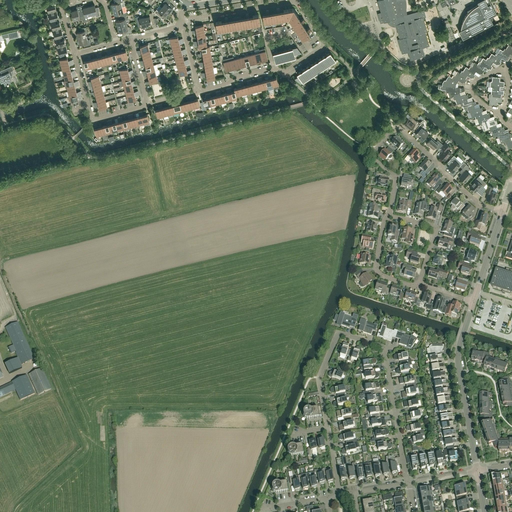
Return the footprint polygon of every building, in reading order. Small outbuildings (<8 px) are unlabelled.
[(111,4),(113,9),(125,6),(124,1),(122,1),(122,0),(113,0),(114,3),(111,4)] [(172,9),(174,6),(166,0),(164,0),(163,2),(165,3),(162,7),(169,13),(173,9),(172,9)] [(405,8),(405,7),(405,6),(405,5),(405,4),(405,2),(404,2),(404,0),(377,0),(381,12),(378,14),(380,23),(388,21),(389,22),(389,23),(390,23),(391,24),(392,25),(393,25),(394,25),(395,25),(396,25),(400,39),(398,39),(402,53),(408,52),(410,59),(423,56),(421,48),(429,46),(425,32),(427,31),(423,17),(425,16),(424,10),(406,15),(405,14),(405,13),(405,12),(405,11),(405,10),(405,9),(405,8)] [(489,16),(496,13),(489,0),(479,0),(477,1),(478,4),(476,5),(475,6),(474,7),(473,7),(472,9),(471,10),(469,11),(468,12),(468,13),(467,14),(466,15),(465,16),(464,17),(464,18),(463,20),(463,21),(462,22),(462,23),(461,24),(461,25),(461,26),(461,27),(461,28),(460,29),(458,30),(462,38),(493,23),(489,16)] [(56,11),(55,5),(53,6),(52,3),(46,5),(48,13),(56,11)] [(100,16),(98,7),(95,8),(95,5),(89,7),(91,15),(94,14),(95,17),(100,16)] [(125,6),(113,9),(114,15),(117,14),(118,17),(126,15),(127,15),(126,12),(127,12),(125,6)] [(89,21),(87,16),(91,15),(89,7),(83,8),(84,12),(81,12),(83,19),(83,22),(89,21)] [(169,13),(162,7),(158,11),(156,10),(154,12),(163,19),(165,17),(165,18),(169,13)] [(288,19),(293,8),(280,11),(279,8),(277,8),(277,11),(273,12),(275,22),(288,19)] [(301,20),(293,8),(288,19),(296,31),(304,26),(302,22),(304,21),(303,18),(301,20)] [(83,19),(81,12),(81,11),(78,12),(77,10),(71,11),(73,19),(77,18),(78,20),(83,19)] [(275,22),(273,12),(269,13),(269,10),(266,10),(266,13),(262,14),(264,24),(275,22)] [(58,17),(56,11),(48,13),(50,22),(57,20),(56,18),(58,17)] [(154,23),(155,22),(154,19),(154,18),(153,18),(152,13),(149,13),(149,16),(144,17),(147,26),(152,25),(152,24),(155,24),(154,23)] [(260,24),(259,14),(249,16),(248,13),(246,14),(246,17),(237,18),(239,28),(260,24)] [(129,23),(128,18),(127,18),(126,15),(118,17),(119,20),(116,21),(117,27),(126,24),(129,23)] [(147,26),(144,17),(139,19),(138,16),(135,17),(138,28),(141,27),(141,28),(147,26)] [(239,28),(237,18),(228,20),(227,17),(225,17),(225,20),(215,22),(217,32),(239,28)] [(61,29),(59,23),(58,23),(57,20),(50,22),(53,31),(61,29)] [(130,28),(129,27),(128,27),(127,27),(126,24),(117,27),(119,32),(122,32),(123,35),(132,32),(131,29),(130,28)] [(310,35),(308,31),(310,30),(309,27),(307,29),(304,26),(296,31),(302,40),(310,35)] [(86,36),(85,33),(87,32),(86,27),(80,29),(80,32),(77,33),(78,38),(86,36)] [(63,35),(61,29),(53,31),(55,37),(55,39),(62,38),(61,35),(63,35)] [(91,44),(89,39),(87,40),(86,36),(78,38),(80,44),(84,43),(84,46),(91,44)] [(66,46),(64,40),(62,40),(62,38),(55,39),(57,48),(66,46)] [(180,47),(180,44),(183,43),(183,40),(171,44),(172,49),(180,47)] [(149,49),(148,44),(140,46),(141,49),(137,51),(137,53),(149,49)] [(511,49),(511,48),(511,46),(508,44),(505,49),(504,48),(503,51),(502,53),(508,57),(510,54),(511,54),(511,49)] [(67,52),(66,46),(57,48),(60,57),(66,55),(65,52),(67,52)] [(287,49),(290,59),(295,58),(294,55),(301,53),(297,47),(287,49)] [(259,50),(260,52),(263,62),(265,61),(264,60),(267,59),(265,48),(259,50)] [(508,57),(502,53),(503,51),(500,49),(497,53),(496,53),(494,55),(493,57),(500,61),(501,58),(505,61),(506,60),(507,61),(509,57),(508,57)] [(108,55),(105,56),(107,66),(113,65),(112,62),(109,50),(107,51),(108,55)] [(117,61),(115,53),(112,54),(111,50),(109,50),(112,62),(117,61)] [(183,57),(182,54),(186,53),(186,51),(174,54),(175,59),(183,57)] [(330,52),(326,55),(325,52),(323,54),(325,56),(326,55),(331,64),(335,61),(330,52)] [(107,66),(105,56),(101,57),(100,53),(98,53),(101,65),(102,65),(102,68),(107,66)] [(500,61),(493,57),(494,55),(491,53),(488,58),(487,57),(486,60),(485,61),(491,65),(493,63),(497,65),(498,64),(499,65),(501,62),(500,61)] [(96,67),(94,59),(91,59),(90,55),(88,56),(88,58),(91,68),(96,67)] [(152,60),(151,55),(143,57),(143,60),(139,61),(140,63),(152,60)] [(331,64),(326,55),(321,58),(327,66),(331,64)] [(228,58),(232,73),(234,72),(233,68),(236,67),(234,59),(233,57),(228,58)] [(492,66),(491,65),(485,61),(486,60),(483,58),(482,58),(481,57),(480,58),(478,61),(479,62),(477,64),(476,66),(482,70),(484,67),(488,70),(489,69),(490,69),(492,66)] [(230,73),(232,73),(228,58),(222,60),(225,70),(228,69),(230,73)] [(321,58),(318,60),(317,58),(315,59),(317,61),(317,60),(323,69),(327,66),(321,58)] [(317,60),(317,61),(313,63),(319,72),(323,69),(317,60)] [(186,68),(185,65),(189,64),(188,61),(177,65),(178,70),(186,68)] [(70,68),(69,65),(73,64),(73,62),(61,65),(62,70),(70,68)] [(484,71),(482,70),(476,66),(477,64),(474,62),(471,67),(470,66),(469,69),(468,70),(474,74),(476,71),(480,74),(480,73),(482,74),(484,71)] [(313,63),(310,65),(309,63),(307,64),(309,66),(315,74),(319,72),(313,63)] [(155,70),(153,65),(145,67),(146,70),(142,71),(143,74),(155,70)] [(2,75),(0,75),(0,79),(1,82),(3,81),(5,85),(7,84),(8,84),(9,84),(8,83),(11,82),(9,79),(12,78),(11,76),(13,75),(11,71),(13,70),(11,66),(0,71),(2,75)] [(309,66),(305,68),(311,77),(315,74),(309,66)] [(474,74),(468,70),(469,69),(466,67),(463,71),(462,71),(460,73),(459,75),(465,79),(467,76),(471,78),(472,78),(473,78),(475,75),(474,74)] [(305,68),(302,70),(301,68),(299,69),(300,71),(301,71),(307,79),(311,77),(305,68)] [(301,71),(300,71),(297,74),(299,76),(295,78),(301,83),(307,79),(301,71)] [(465,79),(459,75),(460,73),(457,71),(454,76),(453,75),(452,77),(452,78),(451,79),(457,83),(459,80),(463,83),(463,82),(465,83),(467,80),(465,79)] [(73,79),(72,76),(76,75),(75,72),(64,75),(65,81),(73,79)] [(133,72),(123,75),(121,75),(122,80),(130,78),(129,75),(131,75),(131,73),(133,72)] [(273,89),(279,87),(276,77),(273,78),(272,74),(269,75),(273,89)] [(100,81),(99,75),(91,77),(92,81),(88,82),(88,84),(100,81)] [(457,83),(451,79),(452,78),(452,77),(449,75),(448,76),(445,81),(444,80),(443,83),(442,85),(438,84),(438,86),(438,85),(446,86),(456,87),(456,84),(457,83)] [(158,81),(156,76),(148,78),(149,81),(145,82),(146,84),(150,83),(158,81)] [(267,88),(265,80),(262,81),(261,77),(259,78),(262,89),(267,88)] [(504,82),(499,81),(500,78),(492,77),(492,78),(492,81),(490,81),(490,87),(492,87),(493,87),(494,85),(500,86),(503,87),(504,82)] [(120,87),(124,86),(136,83),(135,80),(131,81),(130,78),(122,80),(118,81),(120,87)] [(257,91),(255,83),(252,84),(251,80),(249,80),(252,92),(257,91)] [(76,89),(75,86),(79,85),(78,83),(66,86),(68,91),(76,89)] [(133,89),(132,86),(136,85),(136,83),(124,86),(125,91),(133,89)] [(247,94),(244,86),(241,87),(240,83),(238,83),(241,95),(247,94)] [(160,86),(159,87),(158,84),(152,86),(155,94),(160,93),(159,90),(161,90),(160,86)] [(460,92),(459,91),(460,88),(456,87),(446,86),(438,85),(438,86),(438,89),(440,89),(441,89),(441,90),(446,90),(447,93),(448,92),(450,98),(453,97),(453,95),(460,92)] [(499,90),(500,86),(494,85),(493,87),(492,87),(490,87),(489,87),(489,91),(491,91),(491,94),(493,94),(492,96),(501,97),(501,94),(503,95),(504,90),(499,90)] [(103,91),(102,86),(94,88),(94,91),(90,92),(91,94),(93,94),(103,91)] [(235,91),(234,91),(231,92),(230,88),(228,88),(231,100),(237,99),(236,96),(235,91)] [(226,101),(224,94),(221,95),(220,91),(218,91),(221,103),(226,101)] [(468,98),(467,95),(466,95),(465,94),(461,96),(460,92),(453,95),(453,97),(454,100),(455,99),(457,104),(460,103),(460,101),(467,99),(468,98)] [(81,99),(81,96),(82,95),(81,93),(69,96),(71,102),(74,101),(76,100),(81,99)] [(136,100),(135,96),(139,95),(138,93),(126,96),(128,102),(136,100)] [(216,104),(214,97),(211,97),(210,93),(207,94),(210,106),(216,104)] [(210,106),(207,94),(205,95),(206,96),(202,97),(203,97),(201,98),(202,101),(203,101),(205,107),(210,106)] [(501,102),(502,97),(501,97),(492,96),(493,94),(491,94),(489,94),(488,100),(489,100),(489,104),(496,105),(497,102),(501,102)] [(200,106),(198,99),(194,100),(193,96),(191,96),(194,108),(200,106)] [(106,102),(104,97),(96,99),(97,102),(93,103),(94,105),(106,102)] [(189,109),(187,101),(184,102),(183,98),(181,99),(184,111),(189,109)] [(475,105),(474,101),(473,102),(472,100),(468,102),(467,99),(460,101),(460,103),(461,106),(462,106),(464,111),(468,110),(468,109),(467,108),(474,105),(475,105)] [(179,112),(176,104),(173,105),(172,101),(170,102),(173,113),(179,112)] [(168,115),(166,107),(163,108),(162,104),(160,105),(163,116),(168,115)] [(483,111),(481,107),(480,108),(480,107),(475,108),(474,105),(467,108),(468,109),(468,110),(469,112),(470,112),(471,117),(475,116),(474,114),(481,112),(483,111)] [(149,122),(147,114),(144,115),(143,111),(141,112),(144,123),(149,122)] [(490,117),(489,114),(487,114),(487,113),(482,115),(481,112),(474,114),(475,116),(476,119),(477,118),(479,123),(482,122),(482,120),(489,118),(490,117)] [(139,125),(136,117),(133,118),(132,114),(130,115),(133,126),(139,125)] [(414,130),(419,125),(420,123),(417,120),(416,121),(412,117),(410,116),(403,124),(410,130),(412,128),(414,130)] [(128,128),(126,120),(123,121),(122,117),(120,117),(123,129),(128,128)] [(489,127),(496,124),(497,124),(496,120),(495,121),(494,120),(490,121),(489,118),(482,120),(482,122),(483,125),(484,125),(486,130),(489,129),(489,127)] [(117,131),(115,123),(112,124),(111,120),(109,120),(112,132),(117,131)] [(107,133),(105,126),(102,126),(101,122),(99,123),(99,125),(102,135),(107,133)] [(422,140),(428,134),(421,128),(424,125),(421,123),(416,129),(418,131),(415,134),(422,140)] [(503,131),(504,130),(503,127),(502,127),(501,126),(497,128),(496,124),(489,127),(489,129),(490,131),(491,131),(493,136),(497,135),(496,133),(503,131)] [(511,137),(511,133),(509,134),(509,132),(504,134),(503,131),(496,133),(497,135),(498,138),(499,137),(500,143),(504,141),(503,140),(510,137),(511,137)] [(404,143),(396,137),(390,143),(398,150),(404,143)] [(511,140),(510,137),(503,140),(504,141),(505,144),(506,144),(508,149),(511,147),(511,140)] [(442,144),(438,140),(436,142),(431,138),(426,144),(428,146),(429,145),(433,149),(435,147),(438,149),(442,144)] [(451,153),(448,150),(450,147),(445,143),(441,148),(444,150),(439,155),(445,160),(451,153)] [(390,155),(391,155),(393,152),(388,147),(386,150),(385,149),(379,156),(385,162),(387,159),(389,160),(391,160),(392,158),(392,156),(390,155)] [(418,156),(419,155),(416,153),(414,151),(408,157),(405,159),(408,162),(409,160),(412,163),(413,162),(415,164),(420,158),(418,156)] [(450,164),(447,167),(453,172),(461,163),(456,158),(454,155),(448,162),(450,164)] [(427,170),(431,166),(425,161),(419,168),(423,172),(420,174),(424,178),(430,172),(427,170)] [(471,175),(468,172),(470,169),(468,168),(469,167),(466,164),(462,169),(464,171),(459,178),(464,183),(471,175)] [(376,177),(375,184),(378,185),(378,186),(387,188),(389,179),(384,178),(385,175),(376,174),(375,177),(376,177)] [(435,174),(426,184),(432,189),(431,189),(434,192),(440,185),(438,182),(441,179),(435,174)] [(411,186),(412,181),(411,180),(412,177),(409,176),(408,180),(402,179),(401,186),(407,187),(407,185),(411,186)] [(487,183),(482,179),(478,176),(469,187),(475,192),(480,186),(483,188),(487,183)] [(440,192),(446,197),(452,189),(447,184),(444,188),(441,185),(435,192),(438,194),(440,192)] [(493,202),(496,192),(492,191),(493,187),(487,185),(485,191),(488,192),(486,200),(493,202)] [(385,202),(386,195),(379,194),(379,190),(373,189),(371,196),(375,197),(375,201),(385,202)] [(461,206),(458,203),(459,201),(459,200),(457,198),(456,198),(451,204),(452,206),(451,207),(451,209),(453,210),(454,210),(456,208),(457,210),(458,209),(460,211),(465,206),(463,204),(461,206)] [(398,206),(397,210),(398,211),(406,213),(407,208),(410,209),(411,206),(412,202),(409,201),(400,200),(400,202),(399,207),(398,206)] [(378,205),(370,204),(368,217),(378,219),(380,210),(377,209),(378,205)] [(422,216),(422,212),(425,212),(425,211),(426,207),(427,204),(424,204),(423,205),(416,204),(415,215),(422,216)] [(435,220),(438,212),(440,213),(442,207),(437,205),(436,209),(431,207),(427,218),(435,220)] [(470,215),(474,211),(468,207),(461,215),(468,222),(473,217),(470,215)] [(485,227),(488,217),(482,215),(479,222),(476,222),(474,229),(479,230),(481,225),(485,227)] [(375,234),(377,225),(373,225),(374,221),(367,220),(366,227),(367,227),(366,232),(375,234)] [(444,233),(443,236),(452,238),(455,229),(451,228),(452,224),(446,222),(442,232),(444,233)] [(398,234),(395,234),(396,228),(389,227),(388,236),(392,237),(391,241),(397,242),(398,234)] [(401,231),(400,234),(402,235),(401,239),(406,240),(405,243),(407,243),(412,244),(414,237),(414,236),(411,235),(412,230),(403,228),(403,231),(401,231)] [(481,240),(475,238),(476,234),(469,232),(467,239),(470,240),(469,243),(479,246),(481,240)] [(372,249),(374,241),(368,240),(368,237),(363,235),(361,243),(364,244),(363,247),(366,248),(369,248),(372,249)] [(447,250),(448,245),(452,247),(454,241),(444,238),(443,241),(440,240),(438,247),(447,250)] [(418,254),(408,250),(406,257),(411,259),(410,262),(418,265),(420,258),(417,257),(418,254)] [(369,266),(371,257),(368,256),(369,252),(365,252),(362,251),(359,264),(369,266)] [(474,262),(475,258),(476,258),(478,254),(469,252),(468,255),(466,255),(464,262),(470,264),(471,260),(474,262)] [(441,263),(443,258),(446,259),(447,255),(438,253),(437,256),(435,255),(432,263),(442,266),(443,263),(441,263)] [(396,268),(398,258),(391,257),(391,256),(388,256),(387,257),(386,260),(387,260),(385,268),(392,269),(392,267),(396,268)] [(470,276),(472,269),(468,268),(469,265),(460,262),(458,268),(462,270),(461,273),(470,276)] [(414,279),(416,272),(409,270),(410,267),(404,265),(402,270),(405,271),(404,275),(414,279)] [(436,280),(438,276),(446,278),(448,273),(437,269),(436,272),(430,270),(428,277),(436,280)] [(493,286),(493,288),(502,291),(502,292),(510,295),(511,294),(511,293),(511,273),(505,272),(497,269),(496,269),(496,270),(493,280),(494,280),(495,280),(493,286)] [(359,279),(361,283),(360,284),(359,285),(361,288),(363,288),(364,287),(370,283),(369,282),(372,280),(367,273),(365,275),(363,272),(356,276),(359,279)] [(465,292),(467,284),(462,282),(463,279),(457,277),(456,281),(457,281),(455,288),(465,292)] [(387,296),(389,289),(386,288),(387,284),(378,281),(375,289),(382,292),(381,294),(387,296)] [(401,293),(402,289),(392,286),(390,294),(399,297),(398,300),(401,301),(403,294),(401,293)] [(415,298),(417,294),(407,291),(404,299),(414,302),(413,304),(416,305),(418,299),(415,298)] [(430,311),(432,305),(429,304),(431,295),(424,293),(421,303),(426,304),(425,307),(427,308),(426,309),(430,311)] [(444,307),(446,300),(437,297),(433,311),(444,314),(447,308),(444,307)] [(453,302),(451,308),(448,307),(445,315),(450,316),(451,313),(456,315),(458,311),(459,311),(461,305),(453,302)] [(350,327),(354,328),(358,316),(353,315),(352,318),(340,314),(339,316),(337,316),(336,316),(335,317),(335,319),(335,320),(336,321),(337,322),(337,324),(349,328),(350,327)] [(375,332),(377,325),(374,324),(374,325),(366,323),(366,321),(360,319),(359,325),(360,325),(358,331),(371,335),(372,331),(375,332)] [(34,359),(17,323),(5,329),(17,353),(16,353),(21,365),(34,359)] [(395,338),(398,331),(394,330),(394,331),(386,329),(386,328),(382,326),(380,331),(379,331),(377,337),(391,342),(392,337),(395,338)] [(411,348),(417,340),(411,335),(410,337),(402,334),(403,333),(398,331),(395,338),(400,340),(399,344),(411,348)] [(349,356),(351,350),(346,349),(347,346),(347,345),(347,344),(346,343),(344,343),(343,343),(342,345),(341,346),(339,346),(338,351),(341,352),(340,356),(345,357),(346,356),(349,356)] [(442,352),(444,345),(431,345),(429,348),(430,355),(427,355),(428,359),(429,358),(439,356),(439,352),(444,352),(442,352)] [(362,353),(360,353),(361,351),(361,349),(360,348),(359,347),(358,347),(356,348),(356,349),(355,352),(351,350),(349,356),(347,361),(350,362),(351,359),(356,361),(358,356),(361,357),(362,353)] [(486,362),(488,356),(489,354),(488,354),(482,352),(482,354),(479,353),(477,364),(481,364),(482,362),(483,363),(483,362),(485,362),(486,362)] [(400,360),(400,364),(411,362),(411,359),(408,360),(407,354),(398,356),(398,355),(396,355),(394,356),(393,357),(393,358),(394,360),(395,360),(397,361),(400,360)] [(438,365),(438,361),(444,361),(442,361),(442,356),(439,356),(429,358),(430,364),(432,363),(432,366),(438,365)] [(489,370),(492,360),(489,359),(490,356),(488,356),(486,362),(485,362),(484,366),(484,368),(489,370)] [(494,370),(498,359),(495,358),(495,361),(492,360),(489,370),(494,371),(495,370),(494,370)] [(22,369),(18,359),(5,365),(9,374),(22,369)] [(372,369),(371,365),(374,365),(375,364),(376,363),(376,361),(376,360),(375,359),(373,359),(371,359),(371,361),(362,362),(363,368),(360,368),(361,371),(364,371),(366,370),(366,371),(372,369)] [(505,373),(508,365),(508,362),(506,361),(505,364),(499,362),(501,360),(498,359),(494,370),(495,370),(505,373)] [(411,362),(400,364),(401,369),(398,369),(397,370),(396,371),(396,372),(396,374),(398,375),(399,375),(401,374),(401,373),(410,371),(409,366),(412,366),(411,364),(411,362)] [(440,374),(440,373),(439,369),(445,369),(443,369),(443,364),(438,365),(432,366),(431,366),(432,372),(433,372),(434,375),(440,374)] [(28,375),(38,395),(52,389),(42,368),(28,375)] [(343,375),(341,375),(342,372),(337,369),(335,373),(332,372),(331,372),(329,373),(329,374),(328,375),(329,376),(330,377),(332,378),(332,377),(341,381),(343,375)] [(378,374),(377,373),(376,373),(373,374),(372,369),(366,371),(366,370),(364,371),(365,379),(374,378),(375,379),(377,379),(378,378),(379,377),(379,375),(378,374)] [(441,382),(441,378),(447,378),(447,377),(445,377),(445,373),(440,373),(440,374),(434,375),(432,375),(433,380),(435,380),(435,383),(441,382)] [(25,376),(11,382),(19,401),(34,394),(25,376)] [(511,383),(508,378),(508,377),(500,381),(501,383),(499,383),(500,388),(511,386),(511,383)] [(416,386),(415,383),(414,383),(413,378),(404,379),(404,378),(399,379),(400,384),(406,383),(406,388),(416,386)] [(443,390),(442,386),(448,386),(446,386),(446,381),(441,382),(435,383),(434,383),(435,389),(436,388),(437,391),(443,390)] [(374,393),(373,389),(379,388),(378,383),(373,383),(374,385),(364,386),(365,392),(363,392),(363,394),(359,394),(359,396),(363,395),(365,395),(374,393)] [(0,397),(12,392),(8,384),(0,388),(0,397)] [(416,395),(415,389),(418,389),(417,386),(416,386),(406,388),(407,392),(402,393),(403,398),(407,398),(407,396),(416,395)] [(347,396),(346,392),(345,393),(344,387),(338,388),(338,387),(333,388),(331,389),(331,390),(330,391),(331,392),(332,393),(334,393),(337,393),(337,397),(347,396)] [(444,399),(443,394),(450,394),(448,394),(448,389),(443,390),(437,391),(435,391),(436,397),(438,397),(438,400),(444,399)] [(511,397),(511,391),(501,394),(502,399),(511,397)] [(382,402),(381,397),(375,398),(374,393),(365,395),(365,398),(367,398),(368,403),(377,402),(377,403),(382,402)] [(347,404),(346,399),(349,399),(348,395),(347,396),(337,397),(338,401),(335,402),(334,403),(333,404),(333,405),(334,407),(335,407),(336,408),(338,407),(338,406),(347,404)] [(511,397),(502,399),(503,405),(505,404),(505,406),(511,407),(511,397)] [(446,407),(445,403),(451,403),(451,402),(449,402),(449,398),(444,399),(438,400),(437,400),(438,406),(438,408),(446,407)] [(417,410),(416,407),(418,407),(417,401),(408,403),(408,402),(403,402),(404,408),(410,407),(411,411),(417,410)] [(378,417),(378,413),(383,412),(382,406),(378,407),(378,408),(369,410),(369,413),(368,413),(368,415),(365,416),(366,418),(366,419),(368,419),(378,417)] [(447,415),(446,411),(453,411),(451,411),(451,406),(446,407),(438,408),(435,409),(435,412),(437,412),(439,417),(440,417),(447,415)] [(319,415),(317,407),(307,409),(306,409),(305,410),(304,410),(304,411),(303,411),(303,412),(303,413),(302,414),(302,415),(303,415),(303,416),(303,417),(304,418),(305,419),(306,419),(307,419),(308,420),(309,419),(319,418),(319,417),(319,415)] [(421,409),(417,410),(411,411),(411,416),(406,417),(407,422),(411,421),(411,422),(415,421),(415,419),(420,418),(420,416),(423,415),(421,409)] [(341,411),(336,412),(337,417),(343,416),(344,421),(353,419),(355,419),(358,418),(358,415),(354,415),(351,416),(350,411),(341,412),(341,411)] [(449,424),(448,419),(454,420),(454,419),(452,419),(452,414),(447,415),(440,417),(441,422),(437,423),(438,426),(441,425),(443,425),(449,424)] [(492,422),(491,418),(493,418),(492,415),(481,416),(484,424),(492,422)] [(386,426),(385,420),(379,421),(378,417),(368,419),(369,422),(371,421),(372,427),(381,425),(381,427),(386,426)] [(344,425),(339,426),(340,431),(344,431),(344,429),(353,428),(352,422),(354,422),(353,419),(344,421),(344,425)] [(511,440),(509,441),(509,440),(500,440),(497,430),(497,431),(494,421),(492,422),(484,424),(482,425),(489,446),(491,445),(492,446),(493,445),(495,444),(495,445),(494,447),(495,448),(496,448),(498,447),(499,447),(499,449),(499,450),(499,451),(499,453),(511,452),(511,440)] [(454,428),(454,423),(449,424),(443,425),(441,425),(442,430),(439,431),(439,434),(441,434),(443,434),(443,433),(450,432),(449,428),(455,428),(454,428)] [(421,431),(420,425),(410,427),(410,426),(408,426),(407,427),(406,428),(406,429),(407,431),(408,431),(409,432),(412,431),(413,435),(424,433),(423,430),(421,431)] [(385,440),(384,436),(387,435),(388,435),(389,434),(389,432),(388,431),(387,430),(386,430),(384,430),(384,432),(375,433),(375,436),(374,436),(375,439),(372,439),(372,441),(370,441),(370,443),(374,442),(375,442),(377,442),(385,440)] [(452,440),(451,436),(457,436),(455,436),(455,431),(450,432),(443,433),(443,434),(441,434),(442,438),(439,439),(440,443),(444,442),(452,440)] [(423,442),(422,439),(425,439),(424,433),(413,435),(414,440),(411,440),(409,441),(409,442),(409,443),(409,445),(410,445),(412,446),(414,445),(413,444),(423,442)] [(357,443),(356,439),(353,440),(352,434),(343,436),(343,435),(341,435),(340,436),(339,437),(339,438),(339,440),(341,441),(342,441),(345,440),(346,444),(357,443)] [(319,447),(316,448),(316,450),(317,454),(321,453),(321,449),(325,448),(323,439),(323,438),(317,440),(319,447)] [(310,449),(308,449),(309,456),(312,455),(317,454),(316,450),(316,448),(315,440),(315,439),(309,441),(309,442),(310,449)] [(453,449),(452,445),(458,445),(458,444),(457,444),(457,439),(452,440),(444,442),(445,447),(446,447),(447,450),(456,448),(453,449)] [(385,445),(385,440),(377,442),(375,442),(374,442),(374,445),(377,445),(378,450),(387,449),(387,450),(389,450),(391,449),(391,448),(392,446),(391,445),(390,444),(388,444),(385,445)] [(357,442),(357,443),(346,444),(347,449),(344,449),(342,450),(342,451),(341,453),(342,454),(343,455),(345,455),(347,455),(346,453),(355,452),(355,449),(359,448),(357,442)] [(304,455),(302,444),(291,446),(290,446),(290,447),(289,447),(288,448),(287,449),(287,450),(287,451),(287,452),(287,453),(287,454),(288,454),(288,455),(289,456),(290,456),(291,456),(291,457),(292,457),(293,457),(304,455)] [(460,462),(456,452),(452,453),(451,449),(456,448),(447,450),(444,450),(444,454),(446,463),(445,457),(449,456),(450,462),(460,462)] [(437,461),(436,454),(435,450),(432,451),(433,454),(427,455),(428,457),(429,463),(430,468),(434,466),(435,468),(433,462),(437,461)] [(429,463),(428,457),(427,455),(427,454),(424,455),(424,453),(419,454),(419,457),(420,464),(421,469),(426,468),(426,469),(427,469),(425,464),(429,463)] [(444,454),(441,454),(441,453),(436,454),(437,461),(438,466),(442,465),(443,466),(441,461),(445,460),(446,463),(444,454)] [(389,474),(388,466),(390,466),(390,464),(389,460),(389,456),(386,457),(386,465),(382,465),(382,467),(383,475),(384,476),(389,474)] [(419,457),(408,459),(411,472),(417,469),(418,471),(416,465),(420,464),(419,457)] [(399,464),(398,458),(389,460),(390,464),(390,466),(392,473),(391,473),(392,475),(398,473),(397,472),(396,466),(399,465),(399,464)] [(379,468),(382,467),(382,465),(381,461),(373,463),(373,467),(374,469),(375,476),(375,478),(381,476),(381,475),(379,468)] [(356,470),(356,466),(355,463),(352,464),(352,468),(348,469),(348,471),(349,478),(349,480),(355,477),(354,470),(356,469),(356,470)] [(374,469),(373,467),(373,463),(364,464),(365,468),(365,470),(366,478),(367,479),(372,477),(371,469),(374,469)] [(361,465),(356,466),(356,470),(358,479),(358,480),(364,478),(363,471),(365,470),(365,468),(364,464),(361,465)] [(347,479),(345,471),(348,471),(348,469),(347,465),(343,465),(343,470),(339,470),(341,480),(341,481),(347,479)] [(333,481),(332,472),(331,469),(325,470),(325,468),(322,469),(323,473),(323,475),(326,475),(327,482),(333,482),(333,481)] [(325,483),(323,475),(323,473),(319,474),(317,470),(314,470),(314,473),(315,477),(318,476),(319,484),(325,484),(325,483)] [(317,487),(315,477),(314,473),(306,475),(307,479),(307,481),(310,480),(311,488),(317,488),(317,487)] [(308,488),(307,481),(307,479),(306,475),(298,476),(298,480),(299,482),(301,482),(303,489),(309,489),(309,488),(308,488)] [(300,490),(299,482),(298,480),(294,481),(293,477),(289,478),(290,484),(293,483),(294,491),(300,491),(300,490)] [(288,492),(286,481),(276,483),(275,483),(274,484),(273,484),(273,485),(272,485),(272,486),(272,487),(271,487),(271,488),(271,489),(272,490),(272,491),(272,492),(273,492),(274,493),(275,493),(276,494),(277,494),(288,492)] [(465,490),(464,482),(453,484),(455,492),(465,490)] [(467,498),(465,490),(455,492),(456,500),(467,498)] [(392,500),(403,498),(403,492),(395,494),(395,498),(392,498),(391,494),(382,496),(383,501),(392,500)] [(373,504),(372,497),(362,499),(363,506),(373,504)] [(468,506),(467,498),(456,500),(458,508),(468,506)]
